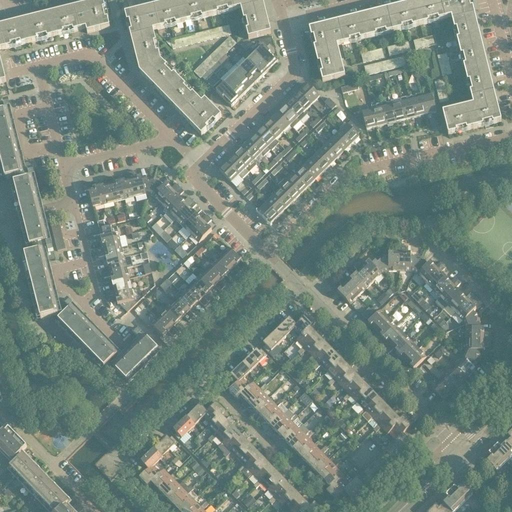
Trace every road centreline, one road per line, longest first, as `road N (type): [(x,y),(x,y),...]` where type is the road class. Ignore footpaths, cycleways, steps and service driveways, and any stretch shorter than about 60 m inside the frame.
road 1 (residential): [(436,429),(500,370),(500,311),(429,238),(370,237),(307,297)]
road 2 (residential): [(266,254),(348,173),(511,136)]
road 3 (residential): [(121,461),(300,289)]
road 4 (residential): [(48,107),(37,66),(88,53),(171,139)]
road 5 (residential): [(198,166),(289,80),(295,67),(283,22)]
road 6 (residential): [(307,297),(436,429)]
